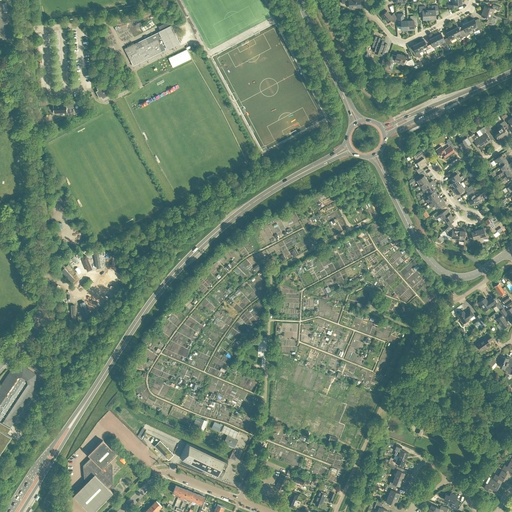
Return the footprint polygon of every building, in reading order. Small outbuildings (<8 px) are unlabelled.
[(484,5),(482,11),(492,14),(494,9),(498,10),(500,6),(493,4),(491,8),(484,5)] [(432,10),(428,10),(429,19),(435,18),(435,12),(438,12),(438,5),(431,5),(432,10)] [(429,19),(428,10),(425,10),(425,6),(419,6),(419,13),(422,13),(423,19),(429,19)] [(391,15),(387,10),(381,15),(387,22),(392,18),(394,21),(396,19),(396,16),(393,13),(391,15)] [(492,14),(482,11),(481,16),(488,18),(487,21),(494,24),(496,18),(491,17),(492,14)] [(408,29),(407,20),(404,21),(403,13),(397,14),(397,17),(397,24),(401,24),(401,30),(408,29)] [(410,20),(407,20),(408,29),(414,29),(414,23),(417,22),(417,15),(410,16),(410,20)] [(482,28),(479,22),(476,23),(475,20),(474,19),(468,22),(472,30),(473,32),(475,35),(480,32),(478,29),(482,28)] [(464,29),(462,30),(465,36),(470,33),(469,32),(472,30),(468,22),(462,24),(464,29)] [(124,48),(133,66),(166,50),(165,48),(178,41),(171,26),(124,48)] [(458,27),(452,30),(456,38),(459,36),(460,38),(465,36),(462,30),(460,31),(458,27)] [(448,37),(446,38),(449,44),(451,43),(450,40),(456,38),(452,30),(446,32),(448,37)] [(441,33),(435,36),(439,44),(442,42),(444,46),(449,44),(446,38),(444,39),(441,33)] [(387,44),(384,42),(384,41),(381,40),(381,41),(379,41),(381,38),(373,35),(371,42),(370,42),(369,45),(373,47),(372,50),(375,51),(375,53),(379,55),(380,53),(383,54),(387,44)] [(431,43),(429,45),(432,50),(434,49),(433,47),(439,44),(435,36),(429,39),(431,43)] [(424,40),(418,43),(422,51),(425,49),(427,53),(432,50),(429,45),(427,46),(424,40)] [(422,51),(418,43),(412,46),(415,50),(412,51),(415,57),(417,56),(418,57),(421,56),(419,52),(422,51)] [(398,64),(402,65),(403,63),(411,66),(414,65),(411,59),(407,61),(404,60),(405,57),(402,56),(402,55),(398,53),(397,56),(392,54),(390,61),(394,62),(395,60),(399,62),(398,64)] [(99,98),(101,97),(102,99),(109,95),(108,93),(110,92),(106,85),(104,87),(103,84),(97,88),(98,90),(96,91),(99,98)] [(67,104),(68,111),(74,110),(79,109),(78,107),(82,106),(81,101),(77,102),(67,104)] [(501,117),(504,121),(505,122),(508,121),(511,126),(511,116),(509,118),(506,115),(505,116),(504,115),(501,117)] [(497,129),(498,130),(503,136),(508,133),(505,129),(508,127),(505,122),(504,121),(499,124),(501,126),(497,129)] [(463,126),(460,128),(467,136),(469,135),(463,126)] [(482,134),(479,136),(485,144),(491,140),(487,135),(490,133),(488,131),(485,126),(479,129),(482,134)] [(467,136),(460,128),(458,129),(464,138),(462,140),(463,141),(457,144),(463,152),(469,148),(468,145),(471,143),(467,136)] [(503,136),(498,130),(496,132),(494,129),(492,131),(499,141),(504,137),(503,136)] [(485,144),(479,136),(478,134),(475,136),(473,133),(470,136),(479,149),(485,144)] [(449,146),(444,149),(441,146),(436,150),(440,156),(442,154),(446,159),(455,152),(452,149),(455,147),(451,140),(447,143),(449,146)] [(416,158),(418,161),(424,157),(425,156),(424,154),(426,153),(423,149),(413,156),(415,158),(416,158)] [(500,166),(507,161),(504,156),(508,153),(506,151),(490,162),(493,166),(498,162),(500,166)] [(416,170),(419,174),(423,170),(424,170),(422,167),(427,164),(425,161),(426,161),(424,157),(418,161),(416,162),(419,165),(418,166),(420,167),(416,170)] [(499,166),(503,171),(510,166),(511,164),(511,161),(509,164),(507,161),(500,166),(499,166)] [(477,175),(476,174),(482,169),(480,166),(478,168),(475,164),(469,168),(472,171),(468,174),(472,179),(477,175)] [(505,173),(507,175),(511,171),(511,168),(510,166),(503,171),(498,175),(499,177),(505,173)] [(448,179),(451,183),(460,177),(458,174),(459,173),(457,169),(451,173),(453,175),(448,179)] [(416,180),(420,185),(427,179),(425,177),(427,176),(423,170),(419,174),(418,175),(413,179),(414,181),(415,181),(416,180)] [(450,184),(453,189),(460,183),(459,181),(463,178),(461,176),(460,177),(451,183),(450,184)] [(420,185),(423,189),(434,182),(433,180),(429,182),(427,179),(420,185)] [(434,182),(423,189),(421,190),(423,192),(426,191),(428,193),(436,187),(434,184),(435,183),(434,182)] [(460,183),(453,189),(452,189),(457,195),(465,189),(467,193),(468,192),(472,189),(474,188),(472,184),(467,187),(466,185),(463,187),(461,183),(460,183)] [(426,202),(430,200),(437,194),(436,192),(437,191),(436,189),(427,195),(429,197),(425,200),(426,202)] [(477,191),(474,193),(480,202),(483,200),(486,193),(484,191),(477,191)] [(66,202),(66,193),(55,194),(55,203),(66,202)] [(429,206),(430,206),(440,198),(438,196),(440,195),(439,193),(437,194),(430,200),(432,202),(428,204),(429,206)] [(480,202),(474,193),(472,195),(469,201),(471,204),(478,204),(480,202)] [(440,206),(441,208),(446,205),(442,199),(444,198),(443,197),(440,198),(430,206),(432,207),(434,206),(436,208),(440,206)] [(440,216),(442,219),(450,213),(448,210),(449,209),(446,205),(441,208),(440,210),(441,212),(436,216),(437,218),(440,216)] [(445,220),(449,226),(451,223),(454,221),(452,219),(455,217),(454,215),(452,216),(450,213),(442,219),(441,220),(442,222),(445,220)] [(493,221),(492,219),(496,217),(494,214),(490,217),(490,218),(488,219),(487,218),(485,221),(488,225),(491,229),(490,230),(493,234),(493,233),(495,237),(499,234),(498,232),(502,230),(503,231),(505,229),(504,227),(500,221),(495,224),(493,221)] [(451,238),(459,238),(460,229),(455,228),(454,229),(453,229),(452,229),(451,228),(454,226),(451,223),(449,226),(445,229),(447,232),(448,234),(451,234),(451,238)] [(479,229),(477,229),(481,242),(484,241),(483,239),(488,239),(489,236),(488,233),(485,233),(483,226),(479,228),(479,229)] [(481,242),(477,229),(477,228),(470,230),(473,239),(477,238),(478,240),(477,240),(478,243),(481,242)] [(286,255),(290,253),(283,240),(274,245),(276,249),(281,246),(286,255)] [(223,264),(228,260),(223,255),(214,264),(216,266),(218,263),(221,266),(223,264)] [(72,278),(65,269),(61,272),(68,281),(72,278)] [(104,275),(103,280),(115,286),(117,281),(104,275)] [(258,277),(252,280),(255,285),(253,286),(255,291),(259,288),(258,286),(262,283),(258,277)] [(495,286),(494,286),(501,296),(502,298),(501,298),(506,306),(511,302),(511,300),(508,294),(505,295),(504,294),(505,293),(498,283),(495,286)] [(97,291),(93,295),(103,305),(107,301),(97,291)] [(370,307),(377,310),(381,299),(374,296),(370,307)] [(495,302),(493,298),(492,297),(487,301),(485,297),(478,302),(484,310),(491,306),(490,305),(495,302)] [(495,304),(499,310),(503,308),(499,302),(495,304)] [(503,308),(499,310),(502,314),(496,319),(503,329),(509,324),(504,316),(507,314),(503,308)] [(460,320),(463,323),(469,319),(468,319),(474,315),(470,309),(466,312),(466,313),(465,314),(463,311),(458,315),(461,319),(460,320)] [(488,342),(493,339),(490,336),(489,333),(482,338),(483,340),(477,344),(479,348),(479,349),(480,349),(481,350),(490,344),(488,342)] [(504,375),(505,376),(511,359),(511,357),(507,356),(506,357),(504,356),(503,357),(501,356),(498,363),(501,364),(500,367),(504,369),(504,370),(507,371),(506,373),(505,373),(504,375)] [(492,359),(487,365),(490,369),(496,362),(492,359)] [(0,453),(11,436),(6,433),(10,427),(34,390),(35,388),(36,385),(36,382),(36,380),(35,377),(34,375),(32,373),(30,371),(28,370),(28,369),(26,368),(23,368),(20,367),(18,368),(17,368),(15,368),(13,370),(11,371),(9,373),(9,374),(0,387),(0,453)] [(206,429),(210,420),(203,417),(199,426),(206,429)] [(224,424),(220,431),(227,435),(235,439),(239,432),(224,424)] [(227,435),(223,442),(234,447),(238,440),(235,439),(227,435)] [(11,436),(0,453),(0,461),(15,439),(11,436)] [(87,509),(90,511),(92,511),(112,492),(109,489),(112,485),(112,477),(109,474),(112,471),(112,464),(109,461),(116,453),(111,448),(111,447),(110,447),(103,440),(94,449),(93,449),(93,450),(89,454),(91,457),(83,465),(84,478),(88,481),(74,496),(78,500),(78,502),(80,502),(85,507),(85,509),(87,509)] [(174,454),(160,440),(154,446),(169,460),(174,454)] [(180,457),(221,476),(228,461),(187,442),(180,457)] [(394,454),(398,456),(406,459),(408,452),(400,449),(402,446),(396,444),(393,450),(396,451),(394,454)] [(406,459),(398,456),(396,459),(390,457),(388,463),(394,465),(395,462),(403,465),(406,459)] [(501,469),(510,474),(511,471),(511,461),(510,460),(507,466),(504,464),(501,469)] [(393,475),(395,476),(402,479),(403,478),(402,478),(405,472),(402,471),(403,468),(396,466),(393,475)] [(495,474),(492,478),(501,483),(502,480),(505,482),(510,474),(501,469),(498,475),(495,474)] [(276,487),(283,490),(289,476),(281,473),(276,487)] [(293,481),(303,484),(305,479),(295,475),(293,481)] [(391,479),(389,484),(396,487),(397,484),(399,485),(402,480),(402,479),(395,476),(393,480),(391,479)] [(501,483),(492,478),(491,478),(488,484),(486,483),(483,488),(491,492),(493,489),(497,491),(501,483)] [(389,492),(388,495),(397,499),(400,493),(395,491),(396,487),(389,484),(387,484),(386,487),(384,490),(389,492)] [(176,495),(178,496),(181,487),(176,485),(173,492),(176,494),(176,495)] [(181,496),(184,497),(187,490),(181,487),(178,496),(180,497),(181,496)] [(187,500),(189,501),(193,492),(187,490),(184,497),(188,498),(187,500)] [(316,500),(315,504),(320,506),(321,503),(323,504),(327,493),(319,490),(315,499),(316,500)] [(288,505),(292,507),(293,504),(295,505),(296,505),(297,501),(296,500),(299,493),(292,491),(288,501),(289,501),(288,505)] [(192,500),(196,501),(199,494),(193,492),(189,501),(192,502),(192,500)] [(452,502),(450,507),(456,509),(459,501),(455,500),(457,495),(450,493),(449,495),(446,494),(444,499),(452,502)] [(199,494),(196,501),(199,503),(199,504),(201,505),(205,496),(199,494)] [(397,499),(388,495),(387,499),(385,498),(383,503),(389,506),(390,503),(395,505),(397,499)] [(156,500),(152,505),(157,510),(160,507),(161,509),(163,507),(156,500)] [(378,509),(377,511),(386,511),(388,510),(381,507),(382,503),(377,501),(374,507),(378,509)] [(216,506),(215,509),(221,511),(222,511),(224,506),(215,503),(214,505),(216,506)]
